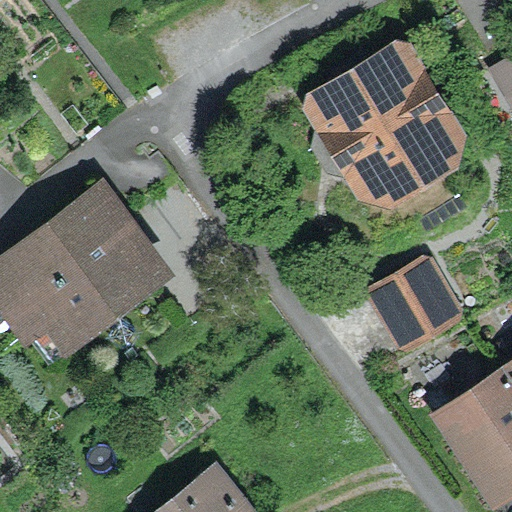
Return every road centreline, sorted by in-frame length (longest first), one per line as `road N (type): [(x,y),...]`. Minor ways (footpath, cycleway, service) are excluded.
road 1 (residential): [(159,116),(446,511)]
road 2 (residential): [(346,0),(159,116)]
road 3 (residential): [(0,231),(59,179),(159,116)]
road 4 (track): [(159,116),(133,105),(50,0)]
